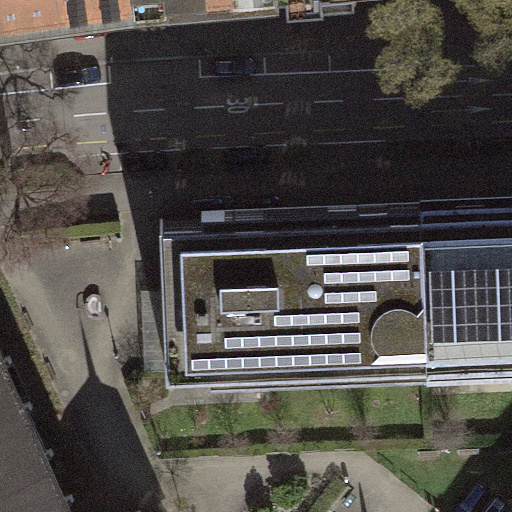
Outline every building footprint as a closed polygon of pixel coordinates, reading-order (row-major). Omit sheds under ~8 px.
[(0,0),(0,25),(132,7),(130,0),(0,0)] [(287,0),(288,9),(323,7),(322,0),(287,0)] [(428,371),(511,367),(511,193),(421,197),(421,199),(428,369),(428,371)] [(428,369),(421,199),(202,207),(202,217),(161,219),(167,370),(209,368),(209,378),(428,369)] [(142,511),(141,510),(135,511),(70,511),(67,504),(76,500),(72,492),(63,496),(46,458),(55,454),(51,446),(42,450),(24,411),(34,407),(30,400),(21,404),(4,366),(13,362),(10,355),(1,359),(0,356),(0,511),(142,511)]
